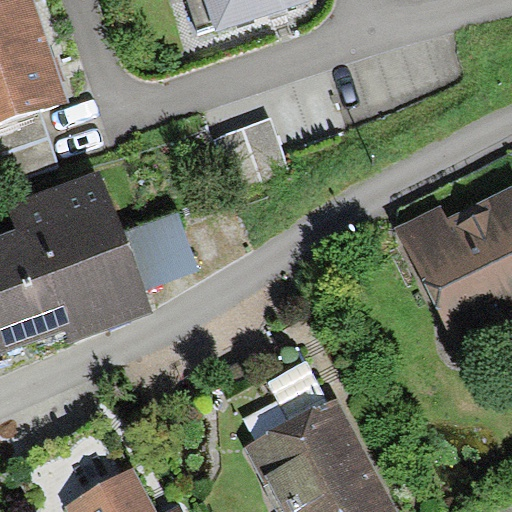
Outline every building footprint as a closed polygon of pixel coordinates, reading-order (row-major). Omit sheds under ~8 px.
[(300,7),(297,0),(194,0),(206,36),(300,7)] [(0,125),(55,107),(21,3),(0,9),(0,125)] [(511,184),(407,236),(456,336),(511,308),(511,184)] [(107,207),(0,241),(0,357),(142,311),(107,207)] [(253,453),(283,511),(393,511),(343,408),(253,453)] [(169,511),(147,464),(42,511),(169,511)]
